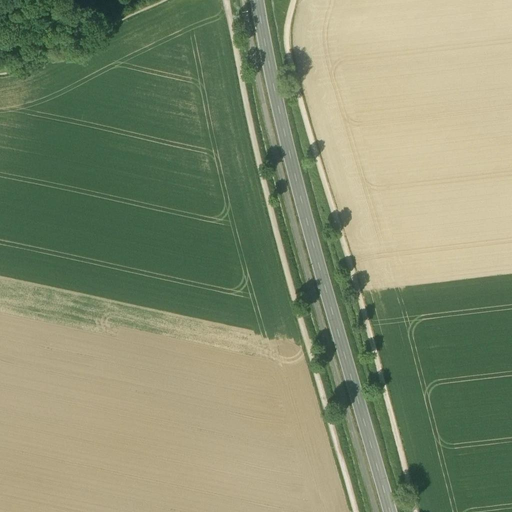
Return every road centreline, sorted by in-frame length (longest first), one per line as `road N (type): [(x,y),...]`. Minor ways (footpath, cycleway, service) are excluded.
road 1 (secondary): [(390,511),(309,233),(256,0)]
road 2 (track): [(225,0),(260,172),(355,511)]
road 3 (track): [(0,73),(54,58),(166,0)]
